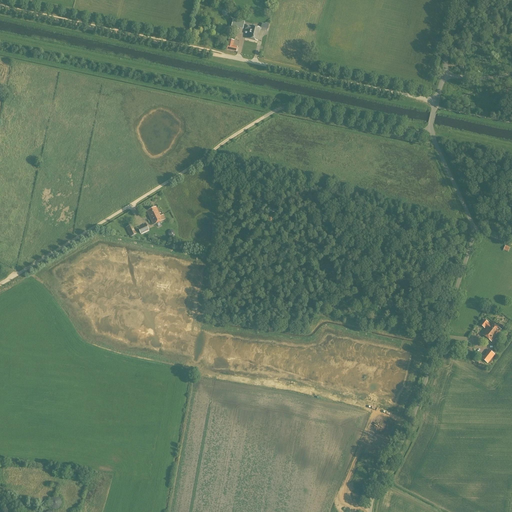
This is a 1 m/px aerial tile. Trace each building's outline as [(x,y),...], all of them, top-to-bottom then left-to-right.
[(243,29),(244,22),(233,20),(231,27),(243,29)] [(262,24),(260,30),(267,32),(269,24),(265,23),(264,25),(262,24)] [(257,41),(260,29),(246,25),(245,29),(248,30),(246,38),(257,41)] [(228,39),(227,45),(226,50),(236,52),(237,46),(233,46),(234,40),(228,39)] [(160,216),(156,207),(146,212),(153,225),(165,219),(163,215),(160,216)] [(138,228),(140,234),(149,230),(146,224),(143,225),(143,226),(138,228)] [(136,234),(131,225),(125,228),(130,237),(136,234)] [(492,323),(491,325),(484,320),(480,325),(485,329),(485,328),(487,329),(483,335),(491,342),(501,330),(492,323)] [(488,364),(495,355),(488,350),(486,352),(487,353),(483,357),(483,356),(481,358),(488,364)]
